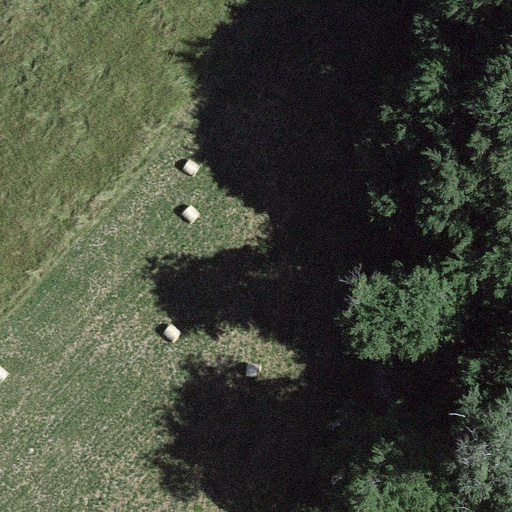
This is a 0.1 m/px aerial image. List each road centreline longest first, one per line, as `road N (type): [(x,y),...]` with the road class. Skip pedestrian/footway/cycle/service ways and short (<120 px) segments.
road 1 (track): [(410,0),(374,456),(360,511)]
road 2 (track): [(511,349),(374,456)]
